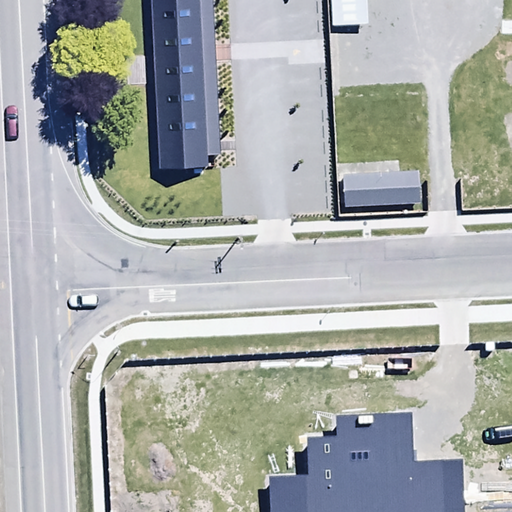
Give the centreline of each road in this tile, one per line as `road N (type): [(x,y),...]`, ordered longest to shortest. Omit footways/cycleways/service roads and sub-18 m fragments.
road 1 (residential): [(31,290),(511,269)]
road 2 (secondary): [(16,0),(31,290)]
road 3 (secondary): [(31,290),(41,511)]
